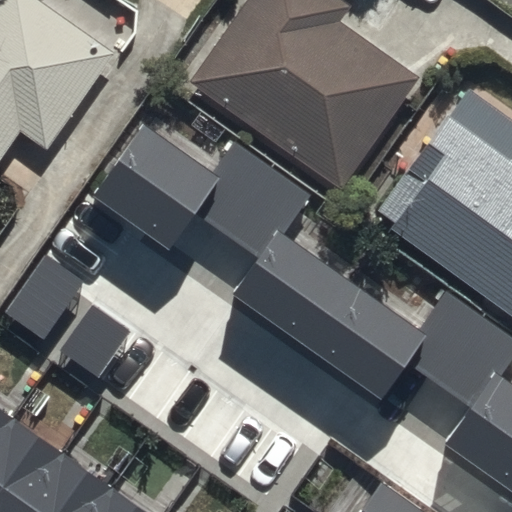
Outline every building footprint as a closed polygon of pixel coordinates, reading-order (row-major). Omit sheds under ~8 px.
[(113,63),(15,0),(13,0),(0,18),(0,176),(22,143),(49,160),(113,63)] [(350,19),(322,0),(256,0),(191,94),(343,198),(417,90),(338,36),(350,19)] [(511,133),(467,103),(375,232),(511,325),(511,133)] [(194,226),(257,272),(231,309),(379,416),(409,376),(471,421),(443,459),(511,508),(511,400),(498,391),(511,371),(511,349),(447,302),(418,343),(283,244),(310,207),(235,152),(210,186),(144,138),(93,209),(168,263),(194,226)] [(6,325),(96,387),(129,340),(80,306),(86,297),(44,269),(6,325)] [(0,511),(129,511),(0,421),(0,511)] [(402,511),(382,498),(371,511),(402,511)]
